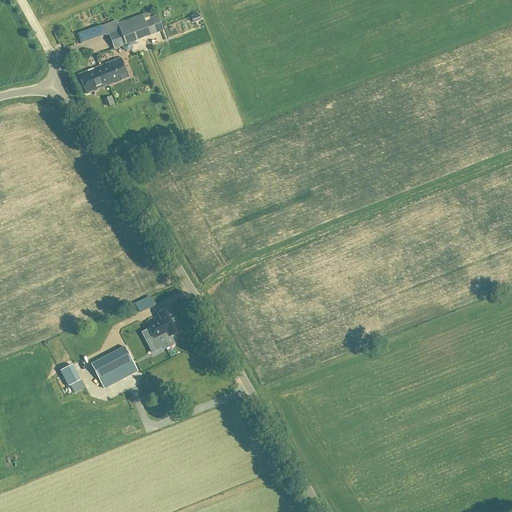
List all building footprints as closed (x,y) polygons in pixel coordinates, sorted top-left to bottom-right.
[(198,13),(190,16),(193,23),(201,20),(198,13)] [(131,43),(163,31),(157,15),(145,20),(143,14),(118,24),(120,29),(114,32),(111,23),(103,27),(107,37),(110,36),(115,49),(123,46),(131,43)] [(131,49),(132,45),(131,43),(123,46),(124,49),(127,51),(131,49)] [(129,77),(121,57),(79,74),(86,94),(129,77)] [(111,95),(104,98),(107,107),(115,104),(111,95)] [(181,330),(169,307),(158,313),(159,316),(146,323),(156,340),(168,334),(169,336),(181,330)] [(139,320),(127,327),(133,339),(146,332),(139,320)] [(109,342),(105,331),(101,332),(99,325),(91,328),(98,346),(109,342)] [(121,341),(101,352),(108,364),(117,359),(122,369),(133,363),(121,341)] [(95,347),(86,351),(89,358),(98,355),(95,347)] [(144,354),(148,367),(156,364),(152,352),(144,354)] [(145,385),(157,379),(150,366),(138,372),(145,385)] [(375,374),(378,381),(386,378),(384,372),(375,374)]
